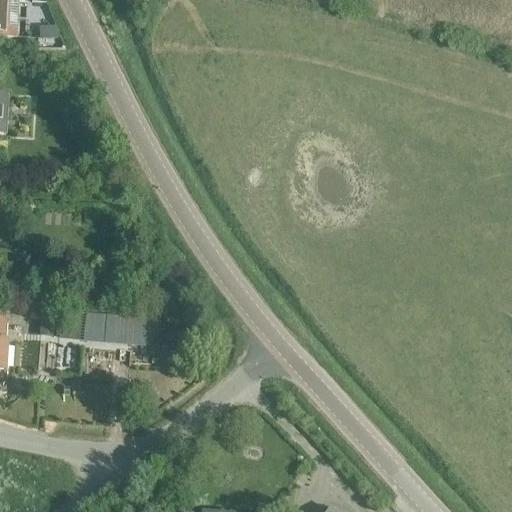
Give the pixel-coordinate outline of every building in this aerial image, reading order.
[(0,0),(0,37),(17,38),(17,30),(18,0),(0,0)] [(32,40),(16,39),(16,51),(32,52),(32,40)] [(40,314),(39,337),(53,338),(54,315),(40,314)] [(127,320),(125,347),(144,349),(146,322),(127,320)] [(6,339),(7,323),(0,322),(0,391),(5,392),(8,343),(1,343),(1,339),(6,339)] [(149,486),(138,494),(145,504),(156,496),(149,486)]
